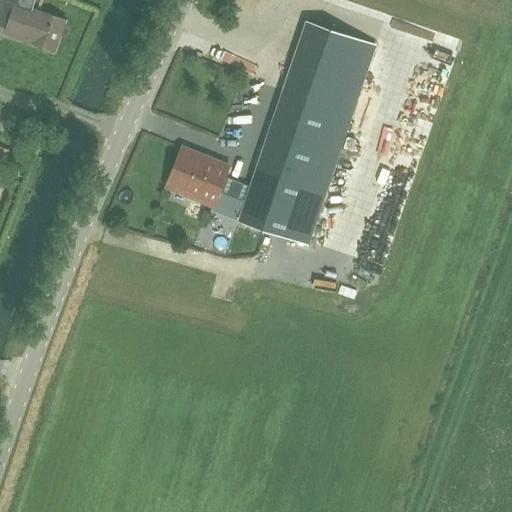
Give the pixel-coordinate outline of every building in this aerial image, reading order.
[(59,36),(65,35),(66,34),(67,32),(67,30),(67,29),(67,27),(66,25),(63,23),(65,19),(30,8),(29,11),(14,6),(7,29),(32,38),(31,42),(54,50),(59,36)] [(248,185),(238,214),(236,219),(308,244),(337,157),(342,143),(376,43),(303,19),(248,185)] [(404,164),(410,144),(388,137),(382,158),(404,164)] [(213,205),(213,204),(225,176),(229,165),(181,146),(165,186),(213,205)] [(394,184),(380,253),(395,256),(409,188),(394,184)] [(118,220),(131,204),(112,190),(100,207),(118,220)]
